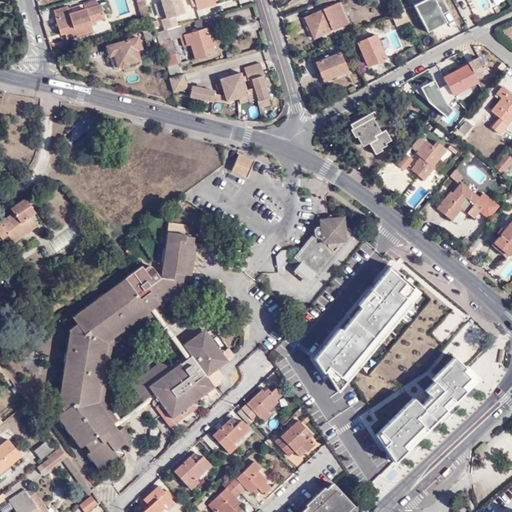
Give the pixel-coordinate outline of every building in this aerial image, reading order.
[(63,27),(65,33),(67,38),(93,30),(91,26),(91,22),(96,21),(105,18),(101,4),(97,5),(95,0),(68,8),(68,7),(54,11),(56,17),(55,18),(58,28),(63,27)] [(168,29),(178,26),(175,16),(185,13),(180,0),(161,0),(167,18),(162,20),(165,30),(168,29)] [(198,10),(216,4),(214,0),(191,0),(193,7),(196,6),(198,10)] [(446,3),(443,0),(423,0),(414,5),(423,25),(442,15),(439,7),(446,3)] [(490,0),(468,0),(477,12),(492,1),(490,0)] [(339,3),(333,6),(342,26),(348,24),(339,3)] [(142,17),(150,15),(149,12),(148,10),(146,4),(139,7),(142,17)] [(342,26),(333,6),(305,18),(314,39),(342,26)] [(210,28),(206,17),(194,21),(197,31),(207,28),(210,28)] [(168,29),(171,40),(180,37),(187,35),(183,24),(178,26),(168,29)] [(146,40),(157,37),(155,33),(153,28),(143,31),(146,40)] [(207,28),(197,31),(187,35),(180,37),(183,47),(191,45),(195,59),(215,53),(213,46),(216,45),(213,34),(209,34),(207,28)] [(171,77),(191,71),(188,61),(179,64),(171,40),(168,29),(165,30),(157,32),(160,43),(162,42),(167,57),(165,58),(171,77)] [(386,58),(375,35),(357,42),(367,66),(386,58)] [(142,49),(139,37),(107,46),(110,56),(115,55),(118,67),(140,61),(137,50),(142,49)] [(347,71),(339,53),(316,62),(324,81),(347,71)] [(490,75),(480,56),(467,62),(468,64),(477,81),(490,75)] [(245,68),(246,74),(248,80),(252,79),(263,76),(264,75),(261,63),(245,68)] [(453,94),(477,81),(468,64),(445,77),(448,84),(453,94)] [(226,96),(227,102),(237,99),(235,92),(233,92),(229,79),(231,79),(242,75),(242,73),(221,79),(222,83),(223,88),(226,96)] [(304,88),(320,83),(317,73),(301,77),(304,88)] [(169,78),(173,93),(180,91),(188,88),(184,74),(169,78)] [(235,92),(237,99),(249,95),(247,90),(245,81),(242,75),(231,79),(235,92)] [(269,98),(263,76),(252,79),(255,87),(258,98),(259,101),(258,102),(260,108),(270,105),(269,98)] [(440,88),(436,80),(421,87),(429,104),(447,117),(452,111),(448,106),(454,98),(453,94),(448,84),(440,88)] [(188,88),(180,91),(191,94),(190,97),(213,102),(214,100),(215,95),(216,91),(202,88),(197,87),(193,86),(188,88)] [(511,93),(503,86),(495,95),(500,100),(491,111),(500,117),(492,127),(500,133),(511,118),(511,93)] [(247,90),(249,95),(250,96),(248,97),(250,100),(258,98),(255,87),(251,89),(247,90)] [(385,129),(384,130),(381,131),(376,122),(379,121),(374,111),(349,124),(362,147),(369,143),(375,154),(382,150),(381,147),(387,145),(386,143),(391,140),(385,129)] [(464,134),(472,125),(466,120),(459,130),(464,134)] [(416,153),(420,156),(423,158),(418,164),(416,163),(412,169),(424,179),(434,166),(433,165),(446,149),(436,142),(432,146),(426,141),(416,153)] [(366,161),(373,157),(367,146),(359,151),(366,161)] [(511,157),(505,153),(493,168),(501,174),(511,160),(511,157)] [(10,165),(4,154),(0,156),(0,163),(3,168),(10,165)] [(404,169),(412,159),(406,154),(398,163),(404,169)] [(247,177),(254,162),(238,155),(231,171),(247,177)] [(423,158),(420,156),(415,162),(416,163),(418,164),(423,158)] [(449,176),(459,184),(461,183),(462,182),(460,181),(463,177),(454,170),(449,176)] [(471,207),(467,213),(473,218),(481,209),(474,204),(479,198),(461,183),(459,184),(452,193),(450,192),(437,208),(451,220),(461,209),(459,206),(463,201),(471,207)] [(418,205),(424,189),(415,186),(409,202),(418,205)] [(35,212),(31,207),(24,198),(18,202),(28,216),(35,212)] [(461,209),(467,213),(471,207),(463,201),(459,206),(461,209)] [(36,226),(28,216),(18,202),(10,208),(13,212),(14,214),(9,218),(7,216),(0,221),(0,238),(1,239),(7,235),(9,234),(7,231),(13,227),(21,237),(36,226)] [(300,262),(316,276),(319,279),(355,235),(344,225),(342,226),(342,224),(337,219),(335,220),(335,218),(331,214),(327,218),(327,221),(325,221),(323,223),(324,226),(317,226),(315,230),(315,236),(312,236),(305,244),(307,246),(303,250),(301,248),(294,257),(300,262)] [(509,254),(511,250),(511,218),(504,230),(501,228),(497,232),(499,234),(494,241),(509,254)] [(46,241),(53,252),(77,237),(70,226),(46,241)] [(13,242),(21,237),(13,227),(7,231),(9,234),(7,235),(13,242)] [(149,311),(150,310),(154,308),(159,303),(182,287),(183,281),(179,280),(181,274),(191,275),(193,258),(186,257),(187,251),(192,251),(192,246),(194,237),(185,236),(186,234),(167,231),(160,277),(147,286),(146,284),(144,283),(141,283),(139,285),(139,288),(139,289),(141,291),(136,294),(126,280),(73,319),(76,324),(73,326),(61,409),(63,412),(59,415),(83,447),(85,445),(90,452),(101,468),(117,457),(120,458),(122,457),(124,455),(124,452),(120,447),(129,441),(120,430),(118,432),(115,428),(113,425),(115,423),(100,402),(109,344),(150,313),(149,311)] [(186,257),(193,258),(195,246),(192,246),(192,251),(187,251),(186,257)] [(290,249),(282,249),(277,255),(278,268),(291,254),(290,249)] [(309,284),(316,276),(300,262),(293,271),(309,284)] [(403,276),(390,266),(378,281),(380,282),(369,296),(366,294),(358,305),(360,307),(341,330),(338,328),(333,335),(335,337),(329,344),(327,342),(323,347),(324,348),(322,350),(321,349),(313,358),(323,372),(324,371),(338,392),(358,368),(352,362),(415,287),(402,277),(403,276)] [(41,328),(52,319),(17,272),(6,280),(8,283),(14,291),(41,328)] [(73,319),(126,280),(124,277),(71,317),(73,319)] [(378,281),(366,294),(369,296),(380,282),(378,281)] [(14,291),(8,283),(5,286),(11,293),(14,291)] [(182,287),(159,303),(162,306),(184,289),(182,287)] [(421,293),(415,287),(352,362),(358,368),(421,293)] [(150,310),(187,359),(190,357),(154,308),(150,310)] [(115,423),(118,421),(104,401),(113,345),(152,316),(150,313),(109,344),(100,402),(115,423)] [(61,409),(73,326),(69,329),(58,405),(61,409)] [(190,357),(187,359),(181,363),(178,360),(168,368),(163,361),(131,384),(144,402),(154,394),(157,398),(152,401),(152,404),(153,406),(155,408),(156,408),(158,407),(162,405),(172,419),(195,402),(205,394),(208,399),(217,392),(214,388),(219,384),(217,382),(223,377),(217,369),(228,361),(205,329),(183,345),(191,356),(190,357)] [(261,378),(275,367),(265,355),(251,366),(261,378)] [(413,398),(376,434),(394,462),(475,382),(463,370),(465,367),(454,357),(432,379),(434,382),(425,390),(430,396),(420,405),(413,398)] [(465,367),(463,370),(475,382),(479,378),(467,366),(465,367)] [(262,389),(240,409),(252,421),(258,416),(263,421),(270,414),(268,411),(278,401),(276,400),(281,394),(275,388),(271,392),(267,388),(264,391),(262,389)] [(154,394),(144,402),(118,421),(115,423),(113,425),(115,428),(152,401),(157,398),(154,394)] [(199,408),(195,402),(172,419),(162,405),(158,407),(156,408),(172,429),(199,408)] [(83,447),(59,415),(57,417),(80,449),(83,447)] [(234,442),(249,428),(241,420),(237,424),(231,418),(213,435),(229,453),(237,445),(234,442)] [(299,433),(305,427),(299,420),(275,441),(288,456),(294,451),(299,456),(314,443),(310,439),(309,437),(305,439),(299,433)] [(313,436),(305,427),(299,433),(305,439),(309,437),(310,439),(313,436)] [(124,428),(120,430),(129,441),(131,439),(124,428)] [(0,472),(0,473),(21,456),(8,439),(0,445),(0,472)] [(55,447),(49,440),(35,450),(41,458),(55,447)] [(62,459),(81,485),(85,482),(60,446),(56,449),(58,452),(43,464),(48,470),(62,459)] [(99,470),(101,468),(90,452),(87,454),(99,470)] [(195,478),(210,464),(203,456),(199,460),(195,456),(191,460),(188,457),(175,471),(190,489),(198,481),(195,478)] [(231,483),(241,493),(246,488),(250,493),(254,490),(257,493),(260,491),(264,495),(271,489),(266,483),(268,482),(258,472),(262,469),(255,461),(231,483)] [(81,485),(88,494),(92,491),(85,482),(81,485)] [(236,498),(241,493),(231,483),(208,504),(215,511),(219,509),(221,511),(238,511),(242,509),(238,505),(240,503),(236,498)] [(341,511),(351,503),(333,484),(320,496),(317,494),(312,499),(314,501),(302,511),(341,511)] [(160,511),(165,508),(168,511),(176,503),(158,485),(143,499),(145,501),(141,505),(137,509),(139,511),(160,511)] [(39,511),(26,491),(10,501),(17,511),(39,511)] [(48,511),(36,492),(26,491),(39,511),(48,511)] [(86,511),(97,503),(91,495),(80,504),(86,511)]
